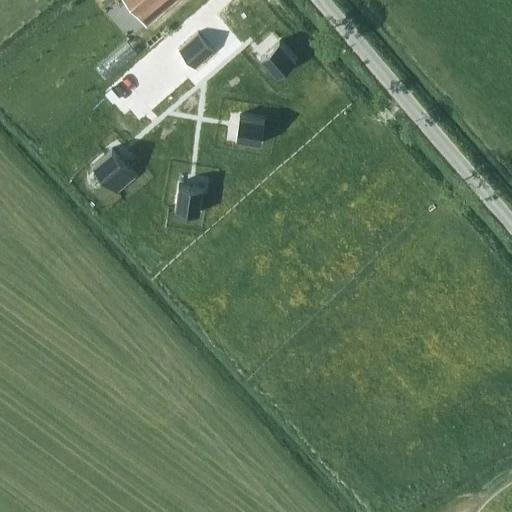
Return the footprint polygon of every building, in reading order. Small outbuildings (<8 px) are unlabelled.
[(126,0),(147,24),(175,0),(126,0)] [(207,41),(198,32),(189,40),(197,50),(207,41)] [(197,50),(189,40),(180,48),(188,58),(197,50)] [(280,40),(279,40),(261,56),(267,63),(278,75),(297,59),(280,40)] [(215,51),(207,41),(197,50),(206,59),(215,51)] [(206,59),(197,50),(188,58),(196,67),(206,59)] [(265,118),(240,114),(240,115),(237,139),(246,140),(262,143),(265,118)] [(137,176),(129,166),(113,148),(106,154),(94,164),(118,193),(137,176)] [(200,212),(203,196),(204,187),(181,183),(179,183),(176,207),(200,212)]
